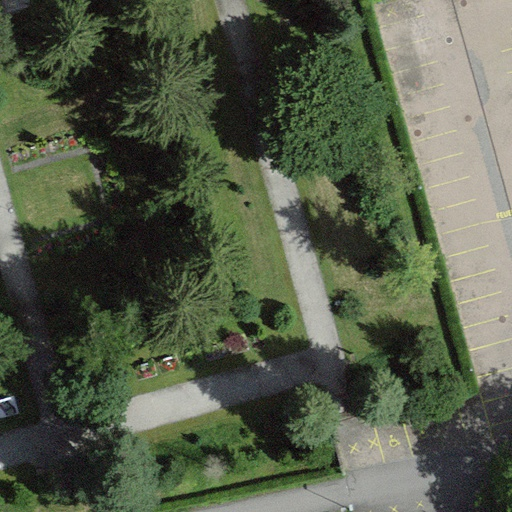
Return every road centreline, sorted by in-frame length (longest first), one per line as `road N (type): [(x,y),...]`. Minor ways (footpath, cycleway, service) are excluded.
road 1 (residential): [(511,444),(201,511)]
road 2 (unknown): [(511,141),(491,48),(505,0)]
